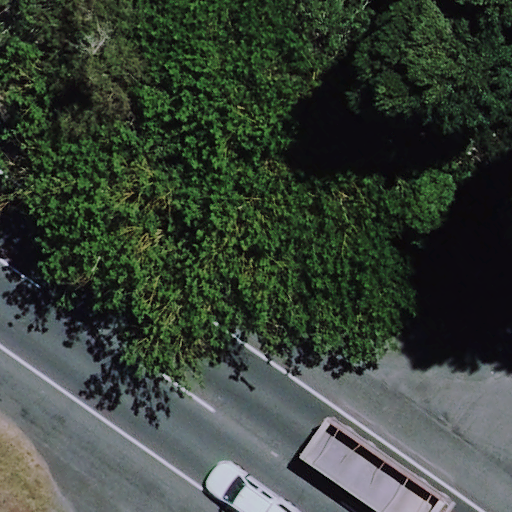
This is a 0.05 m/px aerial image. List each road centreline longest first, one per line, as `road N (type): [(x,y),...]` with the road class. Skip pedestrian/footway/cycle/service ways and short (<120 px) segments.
road 1 (track): [(511,436),(85,328)]
road 2 (secondary): [(348,511),(0,268)]
